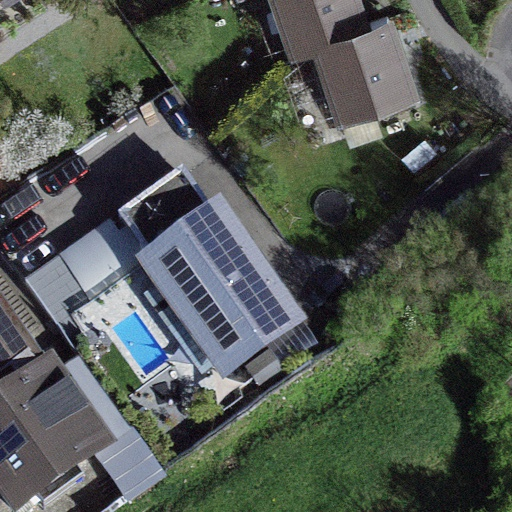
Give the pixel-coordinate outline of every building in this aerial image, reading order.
[(323,42),(365,28),(355,0),(284,0),(301,49),(323,42)] [(365,28),(323,42),(347,115),(410,94),(386,21),(365,28)] [(293,328),(182,175),(119,221),(164,283),(144,297),(169,332),(188,318),(228,374),(293,328)] [(36,285),(62,318),(87,299),(61,265),(36,285)] [(0,309),(0,489),(14,509),(105,442),(54,372),(55,371),(52,367),(48,370),(49,371),(46,373),(0,309)] [(116,468),(83,492),(97,511),(112,511),(164,474),(133,430),(104,451),(116,468)]
